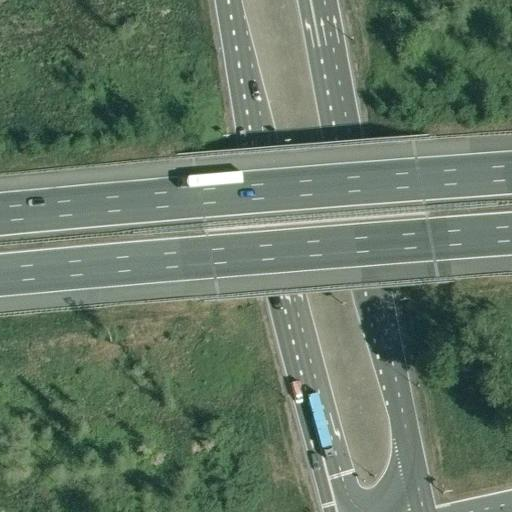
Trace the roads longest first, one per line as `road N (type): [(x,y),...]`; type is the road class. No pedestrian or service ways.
road 1 (primary): [(227,0),(274,297),(331,511)]
road 2 (primary): [(422,511),(323,0)]
road 3 (motorway): [(511,174),(0,216)]
road 4 (motorway): [(0,275),(511,235)]
